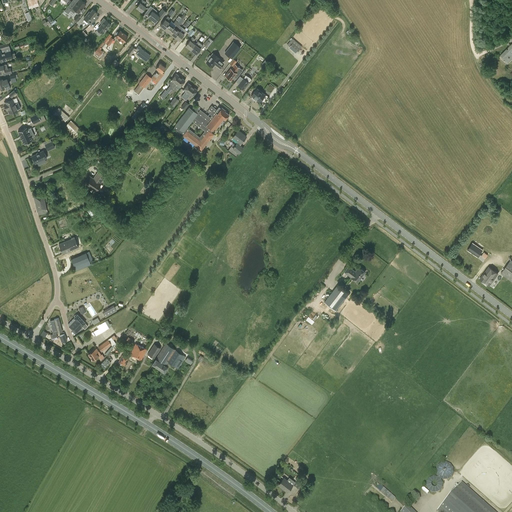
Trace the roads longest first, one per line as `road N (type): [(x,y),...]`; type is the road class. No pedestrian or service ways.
road 1 (primary): [(270,511),(178,444),(0,336)]
road 2 (unclassified): [(292,511),(162,417),(31,339)]
road 3 (unclassified): [(511,316),(298,152)]
road 4 (residential): [(260,125),(98,0)]
road 5 (residential): [(55,301),(55,274),(0,117)]
